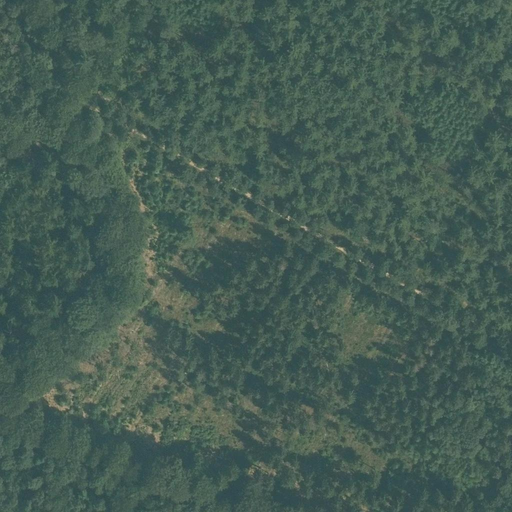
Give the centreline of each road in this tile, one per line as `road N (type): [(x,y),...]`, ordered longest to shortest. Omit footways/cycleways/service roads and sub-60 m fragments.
road 1 (track): [(511,347),(81,93)]
road 2 (track): [(0,389),(69,356),(103,324),(127,266),(125,229),(86,133),(81,93),(37,0)]
road 3 (unknown): [(81,93),(72,144),(103,239),(90,295),(61,346),(0,376)]
road 4 (unknown): [(81,93),(157,0)]
